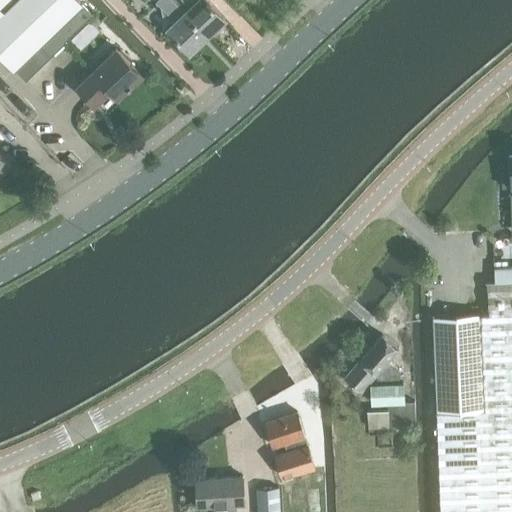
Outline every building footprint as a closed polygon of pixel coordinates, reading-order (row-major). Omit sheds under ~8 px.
[(0,0),(0,53),(24,78),(38,65),(92,12),(80,0),(0,0)] [(155,0),(174,19),(165,27),(189,54),(210,35),(177,0),(155,0)] [(177,0),(210,35),(227,18),(210,0),(192,0),(190,2),(188,0),(177,0)] [(116,45),(76,82),(94,102),(103,111),(117,98),(142,72),(116,45)] [(0,175),(12,165),(0,152),(0,175)] [(511,511),(511,279),(487,281),(488,307),(488,311),(483,312),(432,315),(436,411),(437,411),(440,511),(511,511)] [(399,380),(399,368),(389,359),(399,348),(382,333),(344,377),(361,390),(376,373),(376,381),(371,381),(371,402),(386,401),(387,408),(367,409),(368,427),(389,427),(389,424),(416,423),(414,399),(404,400),(403,380),(399,380)] [(315,467),(297,410),(264,420),(273,446),(283,443),(285,450),(275,453),(282,477),(315,467)] [(236,511),(236,503),(244,502),(243,474),(196,477),(197,505),(225,504),(225,511),(236,511)] [(258,511),(279,511),(277,486),(256,487),(258,511)] [(288,511),(320,511),(319,489),(308,490),(288,491),(288,511)]
